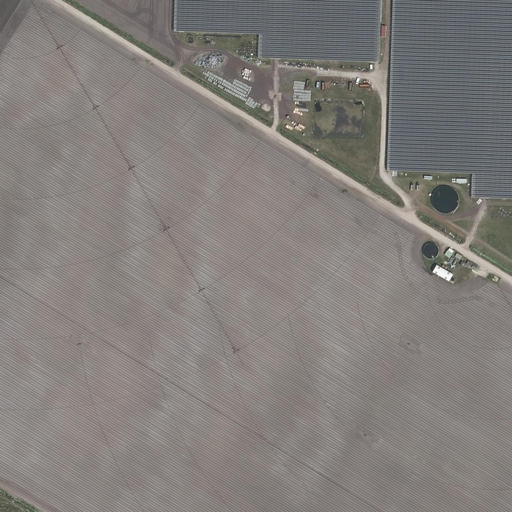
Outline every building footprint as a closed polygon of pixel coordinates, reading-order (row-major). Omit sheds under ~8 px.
[(258,59),(380,63),(381,0),(174,0),(174,32),(259,35),(258,59)] [(471,198),(511,199),(511,0),(393,0),(387,171),(472,174),(471,198)] [(424,252),(433,257),(439,247),(430,242),(424,252)] [(449,248),(445,255),(450,258),(455,251),(449,248)] [(433,272),(449,282),(454,274),(437,265),(433,272)]
